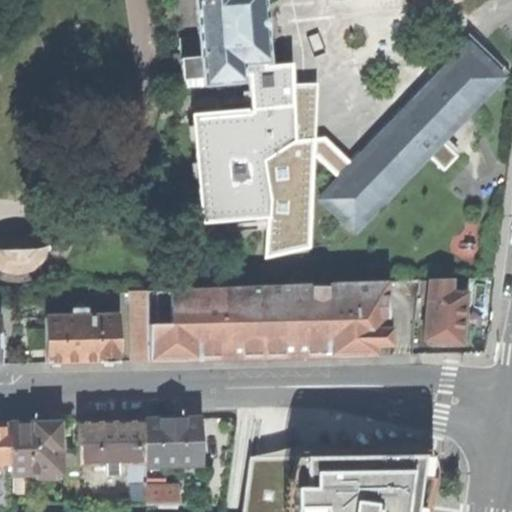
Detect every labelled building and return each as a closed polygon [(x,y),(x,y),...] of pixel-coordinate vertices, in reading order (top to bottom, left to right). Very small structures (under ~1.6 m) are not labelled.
[(202,59),(204,87),(246,84),(245,66),(272,64),(267,7),(266,0),(195,0),(199,37),(200,57),(200,60),(202,59)] [(179,38),(181,59),(200,57),(199,37),(179,38)] [(323,200),(356,231),(418,166),(501,78),(468,47),(354,167),(341,181),(323,200)] [(200,60),(200,57),(181,59),(183,88),(204,87),(202,59),(200,60)] [(268,259),(313,249),(315,155),(341,181),(354,167),(325,137),(318,137),(321,82),(296,84),(296,62),(272,64),(245,66),(246,84),(248,102),(190,108),(200,228),(271,222),(268,259)] [(50,253),(51,246),(51,234),(0,236),(0,271),(2,273),(7,275),(13,276),(18,276),(25,276),(29,275),(34,273),(39,270),(44,265),(47,260),(50,253)] [(7,275),(2,273),(0,277),(0,278),(4,280),(9,282),(15,283),(23,283),(31,281),(29,275),(25,276),(18,276),(13,276),(7,275)] [(430,280),(429,289),(429,290),(451,292),(452,282),(430,280)] [(376,346),(391,346),(389,283),(219,289),(221,359),(347,355),(376,354),(376,346)] [(429,290),(429,289),(423,288),(420,321),(426,322),(427,306),(429,290)] [(221,359),(219,289),(173,290),(147,291),(149,361),(221,359)] [(451,292),(429,290),(427,306),(426,322),(424,343),(462,346),(467,294),(451,292)] [(149,361),(147,291),(130,291),(132,361),(149,361)] [(118,316),(87,317),(72,317),(46,318),(47,363),(83,362),(119,362),(118,316)] [(184,420),(143,420),(145,463),(145,465),(200,465),(199,419),(184,420)] [(128,464),(145,463),(143,420),(112,421),(78,421),(79,464),(105,464),(119,464),(128,464)] [(36,473),(36,478),(53,478),(53,472),(60,472),(59,422),(37,423),(8,424),(9,464),(10,473),(36,473)] [(0,464),(9,464),(8,424),(0,424),(0,464)] [(421,511),(427,489),(430,473),(431,463),(430,454),(426,445),(423,439),(417,435),(407,434),(395,434),(383,436),(374,439),(363,442),(350,443),(339,443),(328,442),(314,441),(300,442),(287,444),(272,448),(261,450),(244,452),(236,511),(421,511)] [(145,484),(145,465),(145,463),(128,464),(128,484),(145,484)] [(0,511),(11,511),(11,504),(10,473),(9,464),(0,464),(0,511)] [(119,464),(105,464),(106,474),(119,474),(119,464)] [(65,478),(65,503),(79,503),(79,478),(65,478)] [(146,505),(178,505),(179,487),(146,487),(146,505)]
